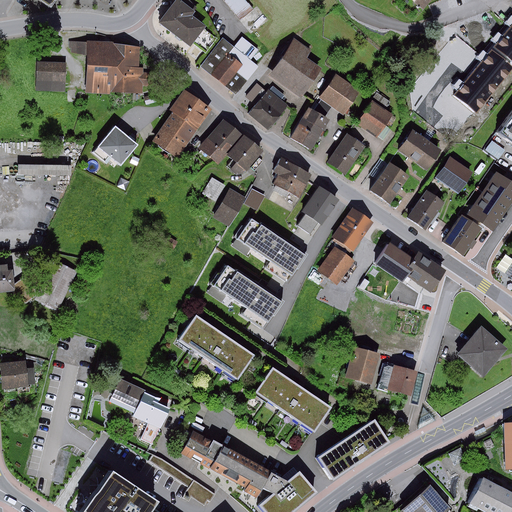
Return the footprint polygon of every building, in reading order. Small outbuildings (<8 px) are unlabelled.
[(169,0),(153,23),(184,45),(198,27),(184,17),(187,13),(170,0),(169,0)] [(227,0),(240,13),(247,6),(241,0),(227,0)] [(511,25),(492,50),(511,66),(511,25)] [(219,42),(200,67),(234,94),(255,68),(246,62),(255,51),(241,40),(232,52),(219,42)] [(313,49),(298,40),(274,78),(301,95),(320,65),(308,57),(313,49)] [(113,42),(88,41),(88,42),(69,41),(69,48),(71,48),(71,53),(87,56),(86,93),(111,94),(111,92),(142,94),(143,86),(152,87),(154,74),(143,72),(144,68),(139,68),(140,47),(113,44),(113,42)] [(511,66),(492,50),(455,95),(477,113),(511,70),(511,66)] [(65,92),(67,63),(37,62),(36,91),(65,92)] [(340,75),(323,98),(344,112),(361,89),(340,75)] [(288,104),(262,85),(252,98),(258,103),(252,111),(272,126),(288,104)] [(185,89),(171,109),(175,113),(199,129),(212,110),(185,89)] [(154,95),(144,97),(146,105),(156,102),(154,95)] [(374,101),(360,123),(379,136),(393,114),(374,101)] [(311,107),(292,137),(312,150),(331,119),(311,107)] [(511,110),(496,133),(511,144),(511,110)] [(199,129),(175,113),(155,143),(178,159),(199,129)] [(234,148),(244,136),(224,120),(208,139),(222,150),(228,143),(234,148)] [(139,145),(116,126),(93,153),(107,164),(112,158),(122,167),(139,145)] [(415,133),(402,152),(412,159),(429,170),(441,151),(426,141),(415,133)] [(348,134),(329,160),(347,173),(366,147),(348,134)] [(227,156),(232,160),(226,167),(237,175),(243,174),(246,171),(246,172),(263,151),(244,136),(234,148),(227,156)] [(222,150),(208,139),(200,148),(220,165),(227,156),(234,148),(228,143),(222,150)] [(492,141),(485,150),(498,159),(505,150),(492,141)] [(140,159),(133,156),(130,163),(137,166),(140,159)] [(290,173),(308,183),(312,175),(281,157),(275,170),(280,173),(279,174),(287,178),(290,173)] [(451,157),(437,177),(460,193),(474,173),(451,157)] [(390,163),(371,191),(391,204),(399,191),(410,176),(390,163)] [(72,166),(19,165),(18,175),(71,176),(72,166)] [(511,182),(496,171),(467,214),(489,229),(511,196),(511,182)] [(287,178),(279,174),(275,182),(300,197),(308,183),(290,173),(287,178)] [(121,178),(117,187),(126,190),(129,182),(121,178)] [(226,186),(212,178),(203,194),(216,202),(226,186)] [(248,196),(231,186),(214,215),(231,225),(248,196)] [(320,186),(302,213),(305,215),(298,226),(310,234),(318,223),(322,226),(340,200),(320,186)] [(265,196),(252,189),(244,204),(257,211),(265,196)] [(428,191),(409,218),(427,230),(446,203),(428,191)] [(352,209),(332,238),(351,251),(371,222),(352,209)] [(463,215),(444,241),(465,256),(483,229),(463,215)] [(298,270),(309,254),(262,223),(260,225),(251,219),(232,247),(247,257),(252,250),(270,262),(265,269),(286,283),(296,269),(298,270)] [(178,242),(169,237),(164,246),(173,251),(178,242)] [(409,259),(388,245),(375,264),(401,282),(406,275),(429,291),(442,272),(414,253),(409,259)] [(337,285),(353,261),(334,249),(318,272),(337,285)] [(511,255),(507,253),(497,268),(511,277),(511,255)] [(54,261),(35,300),(58,311),(77,272),(54,261)] [(0,293),(4,293),(3,295),(4,299),(8,299),(11,296),(9,292),(13,292),(14,299),(26,305),(36,296),(35,283),(23,278),(22,270),(13,271),(13,269),(9,270),(8,265),(0,265),(0,293)] [(275,317),(285,301),(239,270),(237,272),(228,266),(209,294),(224,304),(229,297),(247,309),(242,316),(263,330),(273,316),(275,317)] [(256,356),(197,315),(179,341),(238,381),(256,356)] [(17,319),(0,320),(0,345),(19,344),(19,342),(24,342),(23,330),(18,330),(17,319)] [(509,348),(481,325),(456,354),(484,377),(509,348)] [(378,353),(352,346),(343,377),(370,384),(378,353)] [(27,369),(26,361),(0,363),(0,366),(3,390),(29,387),(29,385),(36,385),(34,368),(27,369)] [(408,395),(415,373),(393,366),(392,369),(388,367),(382,369),(378,384),(379,385),(378,388),(386,391),(386,389),(408,395)] [(333,408),(273,367),(256,393),(315,433),(333,408)] [(130,417),(145,424),(137,440),(153,447),(172,408),(156,401),(158,397),(121,380),(111,400),(133,410),(130,417)] [(391,443),(375,419),(317,457),(333,481),(391,443)] [(288,481),(272,472),(272,471),(214,440),(213,442),(194,431),(181,454),(192,460),(192,458),(201,463),(200,464),(244,488),(242,491),(257,500),(264,488),(274,493),(260,506),(264,511),(295,511),(318,493),(300,471),(288,481)] [(461,448),(449,454),(455,465),(467,459),(461,448)] [(163,459),(153,455),(149,461),(188,488),(181,498),(188,502),(191,497),(204,506),(208,500),(210,502),(215,495),(163,459)] [(146,511),(152,505),(154,502),(109,470),(80,511),(146,511)] [(510,511),(511,508),(511,491),(483,477),(470,503),(487,511),(510,511)] [(431,486),(406,508),(409,511),(445,511),(450,507),(431,486)]
